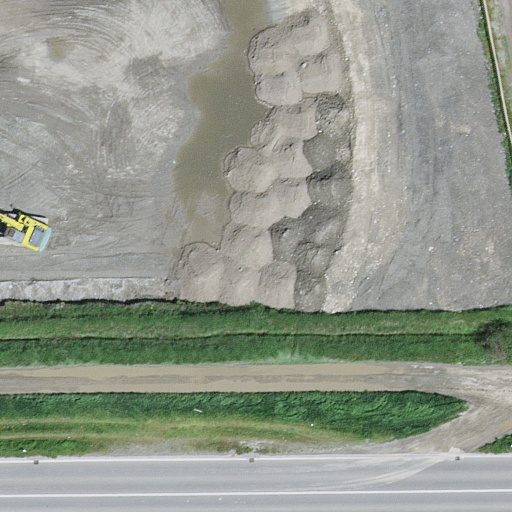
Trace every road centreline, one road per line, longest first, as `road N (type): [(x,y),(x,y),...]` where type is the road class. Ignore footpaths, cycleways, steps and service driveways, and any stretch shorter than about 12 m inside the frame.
road 1 (track): [(0,385),(511,378)]
road 2 (tertiary): [(0,496),(511,490)]
